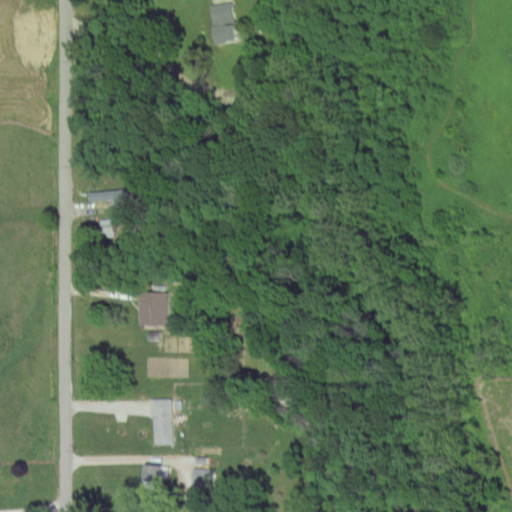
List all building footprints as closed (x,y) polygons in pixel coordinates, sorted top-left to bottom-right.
[(216,42),(237,39),(231,0),(210,3),(216,42)] [(114,199),(114,205),(127,204),(127,189),(89,190),(89,200),(114,199)] [(100,218),(101,236),(115,235),(114,217),(100,218)] [(168,324),(168,291),(140,290),(139,323),(168,324)] [(172,397),(153,397),(152,443),(172,443),(172,397)] [(160,488),(161,464),(144,463),(143,487),(160,488)] [(214,468),(193,467),(193,484),(213,485),(214,468)]
